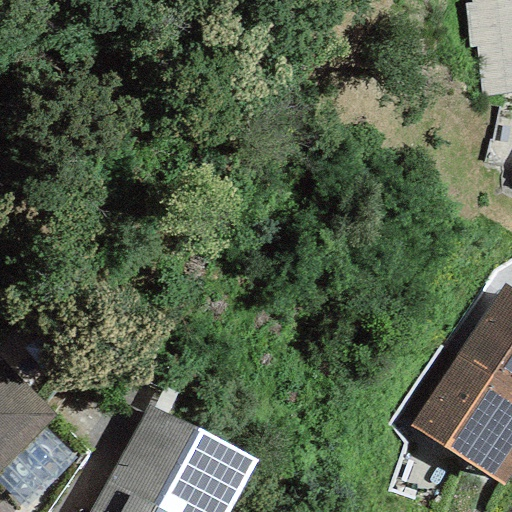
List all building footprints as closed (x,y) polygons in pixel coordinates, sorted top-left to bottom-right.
[(481,97),(511,93),(511,0),(470,0),(471,4),(464,5),(469,48),(476,47),(481,97)] [(511,294),(501,287),(455,356),(511,391),(511,294)] [(507,487),(511,479),(511,391),(455,356),(410,425),(507,487)] [(0,468),(55,416),(0,359),(0,468)] [(227,511),(254,464),(148,407),(90,511),(227,511)]
